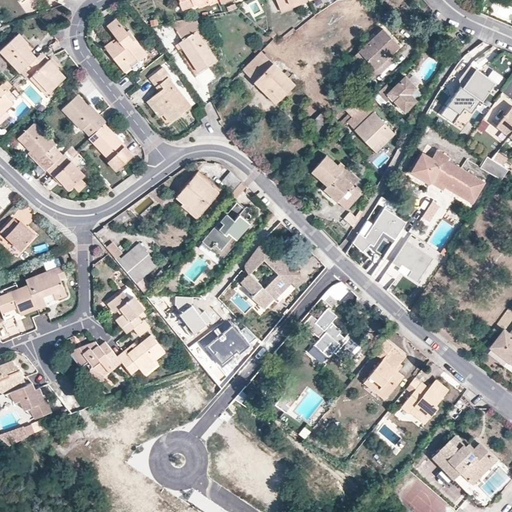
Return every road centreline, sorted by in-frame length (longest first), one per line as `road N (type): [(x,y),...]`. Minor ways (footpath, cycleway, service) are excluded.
road 1 (residential): [(344,261),(188,445)]
road 2 (residential): [(170,164),(216,149),(242,160),(344,261)]
road 3 (residential): [(344,261),(511,403)]
road 4 (residential): [(170,164),(81,50),(77,24),(101,0)]
road 5 (residential): [(0,348),(87,312),(84,215)]
